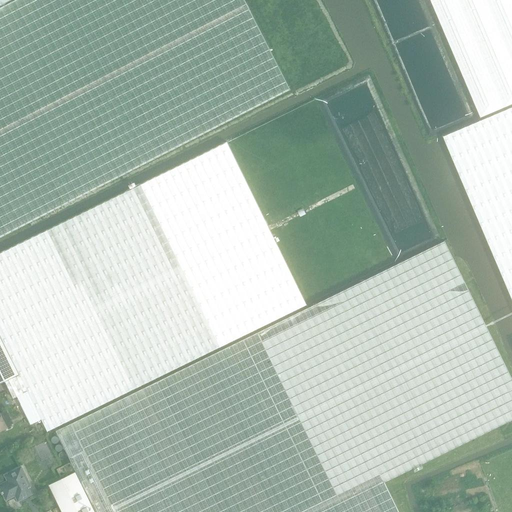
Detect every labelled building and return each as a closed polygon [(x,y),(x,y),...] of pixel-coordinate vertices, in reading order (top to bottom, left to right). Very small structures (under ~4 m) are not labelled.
[(0,238),(290,90),(244,0),(15,0),(0,8),(0,238)] [(511,0),(430,0),(481,118),(511,104),(511,0)] [(511,107),(443,137),(511,299),(511,107)] [(0,384),(5,382),(13,399),(19,396),(22,401),(31,397),(48,432),(307,305),(228,143),(0,254),(0,384)] [(56,432),(76,472),(95,511),(399,511),(384,482),(511,419),(511,377),(445,241),(56,432)] [(50,450),(47,443),(40,446),(42,450),(46,452),(50,450)] [(71,463),(57,470),(61,477),(74,470),(71,463)] [(8,481),(0,485),(0,486),(2,492),(3,494),(4,494),(7,500),(15,496),(18,501),(34,493),(22,468),(5,476),(8,481)] [(95,511),(76,472),(49,485),(61,511),(95,511)]
